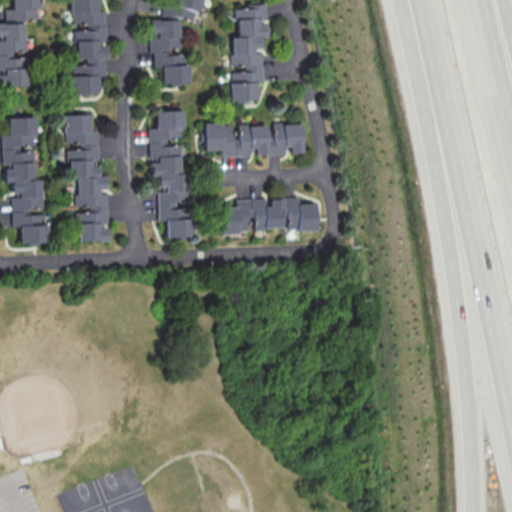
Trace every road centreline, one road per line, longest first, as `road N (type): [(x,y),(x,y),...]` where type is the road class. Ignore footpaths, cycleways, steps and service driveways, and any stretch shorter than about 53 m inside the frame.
road 1 (residential): [(288,0),(328,208),(328,228),(313,247),(0,263)]
road 2 (motorway): [(405,0),(453,252),(472,406),(472,511)]
road 3 (motorway): [(419,0),(511,422)]
road 4 (residential): [(127,0),(123,142),(140,257)]
road 5 (motorway): [(511,149),(477,0)]
